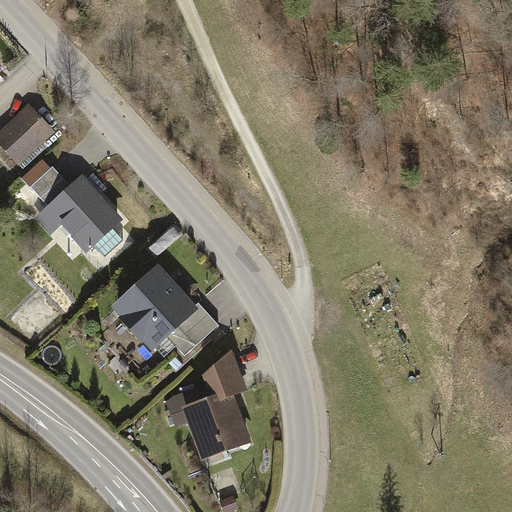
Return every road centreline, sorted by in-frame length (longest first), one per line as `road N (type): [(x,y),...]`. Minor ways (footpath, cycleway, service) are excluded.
road 1 (residential): [(296,511),(305,441),(298,377),(261,294),(1,0)]
road 2 (primary): [(150,511),(83,442),(0,376)]
